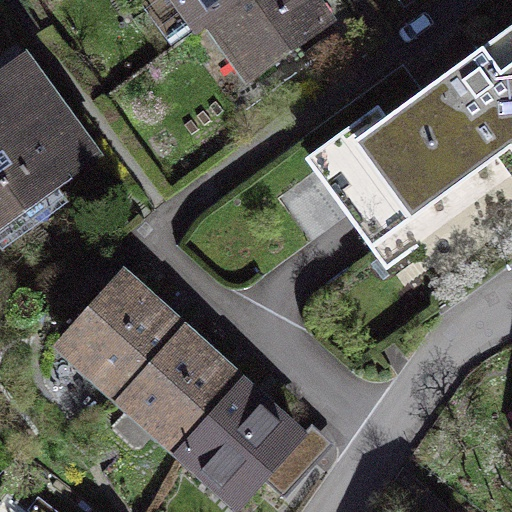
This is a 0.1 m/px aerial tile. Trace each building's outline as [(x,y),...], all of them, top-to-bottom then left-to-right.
[(198,7),(207,0),(180,0),(190,13),(198,7)] [(248,75),(338,9),(331,0),(207,0),(198,7),(248,75)] [(511,39),(306,174),(378,284),(511,195),(511,39)] [(28,74),(0,92),(0,223),(88,166),(28,74)] [(134,275),(59,351),(117,408),(192,332),(134,275)] [(192,332),(117,408),(175,465),(250,389),(192,332)] [(250,389),(175,465),(223,511),(243,511),(308,446),(250,389)]
